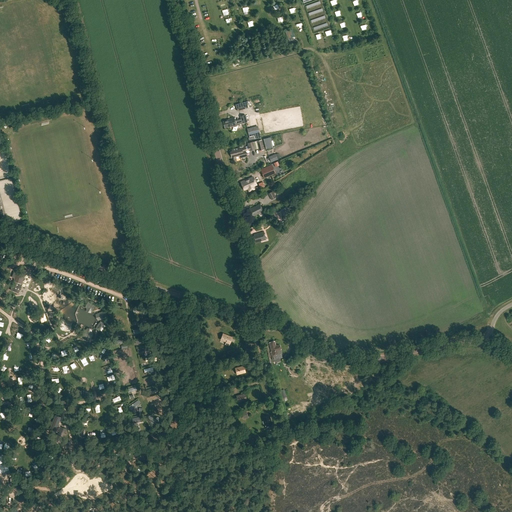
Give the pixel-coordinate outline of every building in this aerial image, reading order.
[(72,106),(70,107),(70,109),(82,106),(80,100),(71,102),(72,106)] [(236,108),(237,111),(245,109),(249,108),(247,102),(238,105),(238,107),(236,108)] [(233,127),(237,126),(234,117),(228,119),(229,120),(223,122),(225,128),(233,126),(233,127)] [(258,126),(247,129),(249,137),(254,136),(255,139),(260,137),(258,126)] [(230,152),(232,158),(234,158),(235,160),(240,158),(240,159),(247,157),(246,152),(250,150),(250,151),(258,149),(259,151),(264,150),(262,140),(248,143),(249,146),(232,150),(232,152),(230,152)] [(275,154),(269,157),(271,162),(278,160),(277,159),(280,158),(278,153),(275,154)] [(260,170),(264,178),(275,173),(272,165),(260,170)] [(252,189),(252,188),(253,188),(253,187),(252,186),(256,185),(253,177),(241,182),(244,190),(248,188),(248,189),(249,189),(249,190),(250,190),(252,189)] [(264,212),(260,204),(250,209),(250,211),(249,211),(251,216),(253,215),(253,216),(264,212)] [(282,220),(291,213),(286,207),(277,213),(282,220)] [(266,240),(264,232),(254,234),(255,236),(253,236),(255,243),(266,240)] [(14,272),(12,277),(11,280),(14,281),(10,290),(18,293),(25,276),(14,272)] [(232,337),(223,334),(221,339),(226,342),(225,344),(228,346),(232,337)] [(275,346),(274,341),(269,343),(272,352),(271,352),(273,360),(282,358),(280,353),(281,353),(280,349),(281,349),(280,345),(275,346)] [(79,360),(84,366),(88,363),(83,356),(79,360)] [(246,400),(244,394),(236,396),(238,402),(246,400)] [(261,418),(264,427),(272,425),(269,415),(261,418)] [(55,416),(50,430),(56,432),(61,418),(55,416)] [(60,427),(55,442),(61,444),(67,430),(60,427)] [(9,470),(6,463),(4,463),(0,464),(0,473),(6,471),(9,470)]
